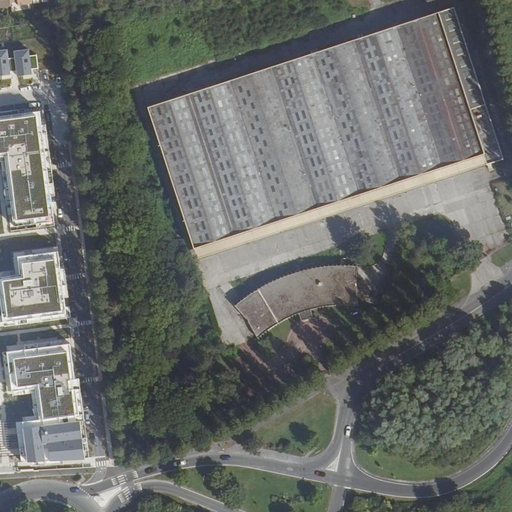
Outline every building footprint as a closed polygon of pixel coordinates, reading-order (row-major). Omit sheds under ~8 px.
[(148,107),(195,249),(485,154),(488,164),(488,165),(504,160),(454,7),(148,107)] [(30,49),(14,50),(15,58),(16,71),(16,75),(32,74),(31,69),(38,68),(37,55),(30,56),(30,49)] [(7,50),(0,50),(0,76),(11,76),(10,71),(16,71),(15,58),(8,59),(7,50)] [(0,117),(0,157),(6,157),(15,228),(55,222),(41,112),(0,117)] [(488,164),(485,154),(195,249),(199,258),(488,164)] [(67,319),(67,315),(65,298),(69,297),(65,268),(61,269),(59,252),(19,258),(21,276),(0,278),(0,294),(4,323),(4,327),(67,319)] [(272,328),(299,314),(302,313),(310,310),(327,306),(357,305),(356,287),(358,266),(334,267),(296,273),(277,280),(236,306),(239,310),(246,318),(258,338),(272,328)] [(302,321),(313,317),(310,310),(302,313),(299,314),(302,321)] [(22,463),(85,455),(89,454),(79,378),(75,379),(71,344),(7,352),(13,392),(32,390),(36,421),(17,423),(22,463)]
